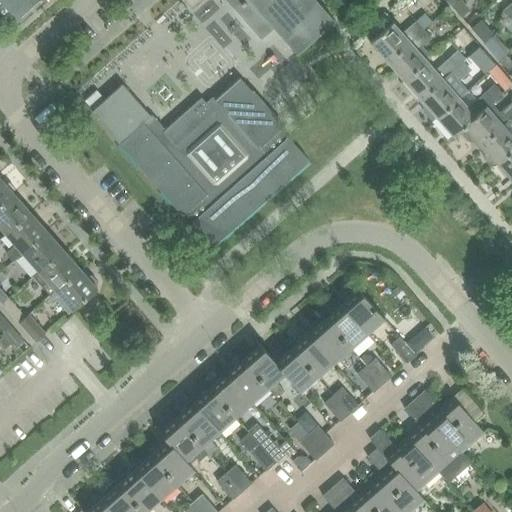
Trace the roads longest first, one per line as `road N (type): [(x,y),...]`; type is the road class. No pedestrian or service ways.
road 1 (residential): [(203,332),(20,123),(14,73)]
road 2 (residential): [(245,511),(271,490),(296,485),(472,329)]
road 3 (residential): [(26,503),(52,469),(203,332)]
road 4 (residential): [(472,329),(400,244),(318,236)]
road 5 (residential): [(203,332),(318,236)]
